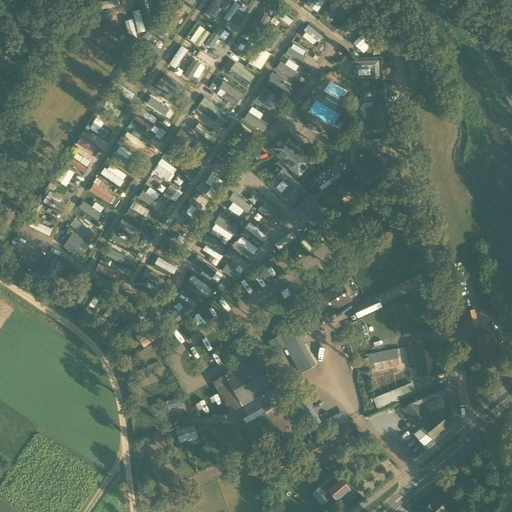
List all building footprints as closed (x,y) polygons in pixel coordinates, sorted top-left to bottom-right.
[(215,19),(221,8),(218,6),(222,0),(212,0),(205,13),(215,19)] [(308,0),(305,4),(312,10),(319,0),(308,0)] [(233,1),(224,18),(229,21),(236,10),(243,13),(246,8),(233,1)] [(323,15),(331,20),(340,6),(332,1),(323,15)] [(285,8),(279,17),(289,25),(296,16),(285,8)] [(346,35),(359,17),(352,12),(339,29),(346,35)] [(200,47),(210,33),(200,25),(190,39),(200,47)] [(206,45),(212,48),(216,42),(221,46),(230,32),(218,25),(206,45)] [(310,25),(302,36),(314,45),(322,35),(310,25)] [(273,49),(285,33),(277,27),(265,43),(273,49)] [(244,60),(254,45),(248,41),(238,56),(244,60)] [(175,67),(188,50),(182,45),(169,63),(175,67)] [(260,70),(271,54),(260,47),(250,63),(260,70)] [(289,47),(285,54),(302,63),(306,56),(289,47)] [(185,75),(195,81),(204,65),(194,59),(185,75)] [(288,60),(286,64),(280,61),(276,68),(292,78),(299,66),(288,60)] [(378,60),(356,61),(356,69),(370,69),(370,79),(379,79),(378,60)] [(235,62),(226,74),(246,88),(255,76),(235,62)] [(272,73),(265,84),(279,93),(286,82),(272,73)] [(223,82),(220,88),(226,91),(222,98),(236,106),(243,93),(223,82)] [(262,103),(266,95),(259,92),(255,99),(262,103)] [(205,97),(196,108),(215,122),(223,110),(205,97)] [(365,108),(366,113),(368,130),(385,127),(381,105),(373,106),(365,108)] [(252,106),(248,111),(259,119),(263,114),(252,106)] [(139,112),(134,118),(160,139),(165,132),(139,112)] [(243,119),(262,132),(267,124),(247,112),(243,119)] [(226,113),(222,118),(227,122),(231,117),(226,113)] [(101,127),(104,122),(96,117),(89,128),(105,138),(108,131),(101,127)] [(194,132),(211,145),(218,137),(201,124),(194,132)] [(127,140),(131,133),(125,130),(121,138),(127,140)] [(79,137),(76,144),(81,147),(85,141),(79,137)] [(287,140),(283,137),(271,149),(298,175),(309,163),(297,151),(288,142),(287,140)] [(86,141),(81,148),(92,155),(97,148),(86,141)] [(119,146),(116,152),(129,158),(132,152),(119,146)] [(73,159),(87,165),(90,160),(76,154),(73,159)] [(369,163),(362,168),(361,170),(371,182),(388,169),(377,156),(369,163)] [(153,170),(169,181),(177,169),(161,158),(153,170)] [(85,171),(87,167),(73,160),(71,165),(85,171)] [(101,174),(120,187),(127,175),(109,163),(101,174)] [(323,211),(333,203),(354,187),(362,181),(353,170),(351,167),(321,191),(313,198),(323,211)] [(69,169),(61,183),(66,186),(75,173),(69,169)] [(212,171),(205,183),(211,187),(218,175),(212,171)] [(176,176),(173,181),(180,186),(183,181),(176,176)] [(110,204),(115,196),(106,190),(109,185),(96,178),(89,191),(110,204)] [(204,193),(209,187),(202,182),(198,188),(204,193)] [(364,182),(357,187),(361,192),(368,187),(364,182)] [(170,184),(163,195),(175,203),(182,192),(170,184)] [(142,191),(138,197),(154,208),(158,202),(155,200),(159,194),(150,187),(146,193),(142,191)] [(48,190),(43,201),(58,209),(63,198),(48,190)] [(94,215),(98,209),(91,205),(95,198),(86,193),(78,205),(94,215)] [(192,200),(200,202),(202,195),(194,193),(192,200)] [(249,214),(254,207),(233,193),(229,199),(233,202),(229,209),(239,216),(243,210),(249,214)] [(142,223),(150,210),(134,201),(126,214),(142,223)] [(276,223),(282,217),(265,202),(259,208),(276,223)] [(42,224),(44,219),(34,215),(29,227),(49,235),(52,228),(42,224)] [(119,225),(126,227),(128,221),(121,219),(119,225)] [(256,227),(250,222),(245,228),(261,240),(270,229),(260,221),(256,227)] [(226,227),(222,233),(229,237),(233,232),(226,227)] [(132,235),(147,240),(149,234),(134,229),(132,235)] [(72,233),(63,246),(81,259),(86,252),(79,247),(84,241),(72,233)] [(180,249),(186,239),(180,235),(174,245),(180,249)] [(220,259),(227,246),(206,235),(202,242),(206,244),(203,250),(220,259)] [(249,261),(259,250),(242,235),(232,246),(249,261)] [(120,262),(122,256),(111,251),(109,257),(120,262)] [(159,257),(156,263),(151,260),(148,265),(165,274),(167,268),(176,273),(179,268),(159,257)] [(199,257),(193,265),(216,283),(222,275),(199,257)] [(47,270),(53,275),(60,266),(54,261),(47,270)] [(95,270),(117,280),(120,273),(98,263),(95,270)] [(237,280),(241,274),(227,263),(222,270),(237,280)] [(65,292),(75,276),(70,273),(60,288),(65,292)] [(206,295),(211,288),(192,274),(188,281),(206,295)] [(158,293),(164,281),(151,276),(146,288),(158,293)] [(220,283),(217,289),(223,292),(226,286),(220,283)] [(316,323),(343,306),(352,301),(341,283),(306,304),(305,305),(316,323)] [(79,291),(70,306),(76,310),(86,295),(79,291)] [(295,291),(284,300),(292,309),(302,300),(295,291)] [(221,298),(215,303),(222,310),(228,305),(221,298)] [(183,307),(179,302),(169,311),(179,322),(198,305),(192,299),(183,307)] [(212,306),(203,309),(206,319),(216,316),(212,306)] [(270,306),(265,309),(272,321),(276,318),(270,306)] [(108,328),(119,316),(109,308),(99,321),(108,328)] [(465,331),(477,328),(473,309),(461,312),(465,331)] [(142,346),(160,337),(155,327),(137,335),(142,346)] [(174,343),(181,335),(174,329),(168,337),(174,343)] [(211,333),(214,339),(222,335),(219,329),(211,333)] [(286,339),(299,373),(315,366),(302,333),(286,339)] [(484,368),(496,365),(498,365),(491,334),(478,337),(484,368)] [(435,374),(429,343),(406,347),(408,354),(406,354),(408,368),(418,366),(421,377),(435,374)] [(396,348),(367,355),(367,358),(368,359),(369,364),(398,358),(396,348)] [(241,407),(273,389),(256,357),(224,375),(241,407)] [(412,397),(401,407),(418,427),(420,425),(433,440),(433,439),(440,433),(442,431),(442,432),(449,426),(450,426),(445,419),(438,411),(429,418),(420,406),(443,396),(447,413),(457,410),(450,381),(412,397)] [(373,397),(377,409),(387,405),(387,404),(417,394),(413,382),(373,397)] [(259,405),(237,417),(242,425),(264,413),(259,405)] [(180,443),(197,437),(191,421),(187,422),(188,423),(174,428),(180,443)] [(333,456),(327,440),(305,448),(311,464),(319,461),(317,457),(324,455),(325,459),(333,456)] [(339,480),(334,474),(317,489),(327,501),(333,496),(336,500),(349,489),(340,479),(339,480)] [(446,511),(436,500),(424,509),(426,511),(446,511)]
